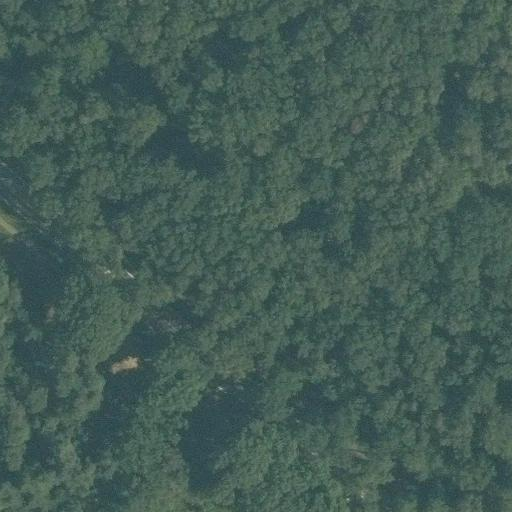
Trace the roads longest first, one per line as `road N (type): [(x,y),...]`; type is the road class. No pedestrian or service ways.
road 1 (primary): [(384,511),(0,179)]
road 2 (track): [(135,511),(244,393)]
